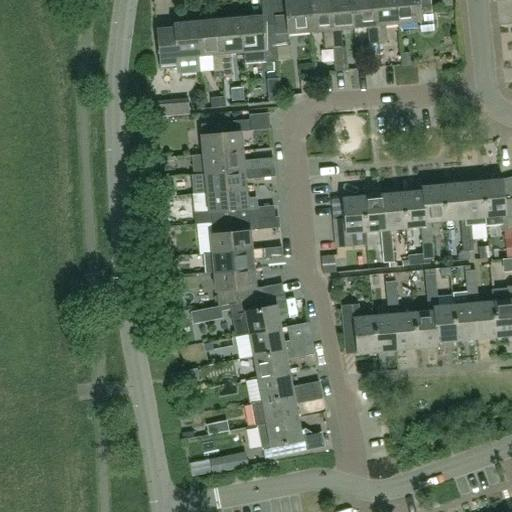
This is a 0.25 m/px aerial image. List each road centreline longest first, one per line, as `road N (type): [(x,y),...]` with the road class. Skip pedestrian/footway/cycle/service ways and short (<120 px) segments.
road 1 (residential): [(355,487),(323,296),(307,271),(293,139),(320,104),(485,89)]
road 2 (unclassified): [(162,507),(117,194),(126,0)]
road 3 (residential): [(355,487),(326,480),(162,507)]
road 4 (residential): [(511,448),(385,492)]
